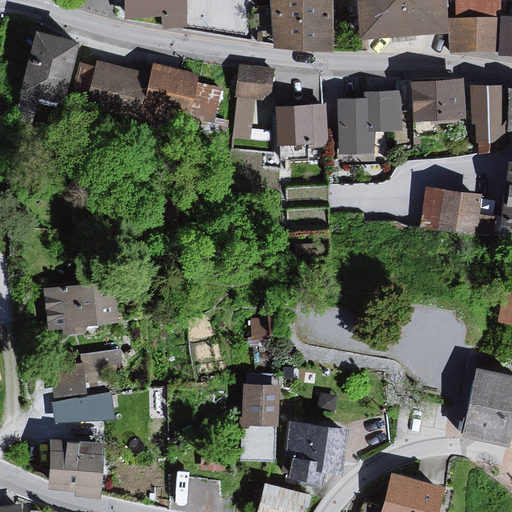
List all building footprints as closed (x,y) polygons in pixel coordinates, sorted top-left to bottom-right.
[(181,0),(114,0),(115,21),(183,28),(181,0)] [(263,0),(268,48),(327,53),(328,0),(263,0)] [(437,0),(345,0),(350,44),(441,37),(437,0)] [(497,0),(448,0),(447,20),(494,19),(497,0)] [(511,18),(494,19),(494,58),(511,59),(511,18)] [(494,19),(447,20),(448,54),(494,58),(494,19)] [(74,45),(25,32),(16,87),(62,96),(74,45)] [(143,77),(92,61),(84,97),(139,109),(137,92),(143,77)] [(195,80),(148,66),(143,77),(137,92),(139,109),(185,124),(195,80)] [(456,80),(400,84),(405,124),(461,124),(456,80)] [(499,90),(461,88),(467,139),(483,144),(503,128),(499,90)] [(511,92),(499,90),(503,128),(504,134),(511,133),(511,92)] [(398,94),(359,95),(364,101),(365,135),(373,135),(402,135),(398,94)] [(365,135),(364,101),(332,101),(336,156),(374,157),(373,135),(365,135)] [(324,105),(266,110),(273,146),(306,143),(306,150),(325,147),(324,105)] [(491,224),(500,232),(511,232),(511,165),(497,164),(490,179),(491,224)] [(478,195),(418,190),(417,232),(472,238),(478,195)] [(511,312),(511,274),(506,274),(499,310),(511,312)] [(105,282),(37,293),(42,328),(113,325),(105,282)] [(120,413),(116,345),(50,349),(54,417),(120,413)] [(510,381),(463,370),(448,436),(495,447),(510,381)] [(271,389),(235,388),(234,427),(270,427),(271,389)] [(336,429),(280,422),(276,457),(305,460),(303,473),(311,474),(331,476),(336,429)] [(100,447),(54,444),(52,488),(99,493),(100,447)] [(305,460),(276,457),(273,483),(310,488),(311,474),(303,473),(305,460)] [(379,477),(369,511),(426,511),(432,491),(379,477)] [(302,511),(306,497),(256,486),(249,511),(302,511)]
